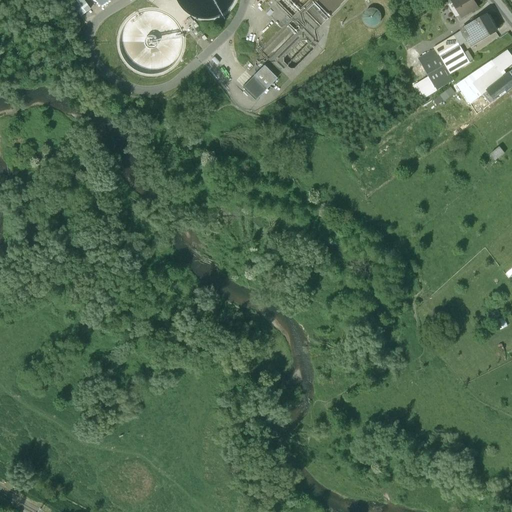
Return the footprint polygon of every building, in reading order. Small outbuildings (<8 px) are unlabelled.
[(66,0),(79,16),(90,9),(83,0),(66,0)] [(456,0),(454,2),(463,16),(478,7),(474,0),(456,0)] [(461,30),(462,31),(468,42),(472,47),(499,31),(488,13),(461,30)] [(461,46),(468,42),(462,31),(434,47),(435,49),(419,58),(429,76),(417,84),(425,98),(452,82),(449,76),(471,63),(470,62),(474,59),(469,51),(465,53),(461,46)] [(511,64),(511,54),(509,51),(493,61),(497,66),(502,72),(503,71),(511,64)] [(263,65),(240,87),(252,100),(275,78),(263,65)] [(502,72),(497,66),(474,84),(483,95),(489,90),(507,76),(503,71),(502,72)] [(236,80),(242,84),(250,75),(245,70),(236,80)] [(511,71),(507,76),(489,90),(495,98),(507,89),(508,92),(511,89),(511,71)] [(490,153),(495,160),(506,152),(501,145),(490,153)]
